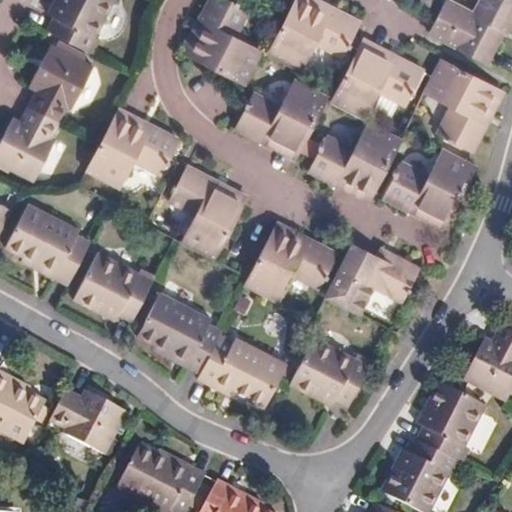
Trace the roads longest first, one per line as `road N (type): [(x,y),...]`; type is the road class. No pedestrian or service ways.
road 1 (residential): [(421,244),(232,156),(193,120),(166,67),(179,0)]
road 2 (residential): [(329,490),(176,426),(142,396),(0,311)]
road 3 (residential): [(477,274),(329,490)]
